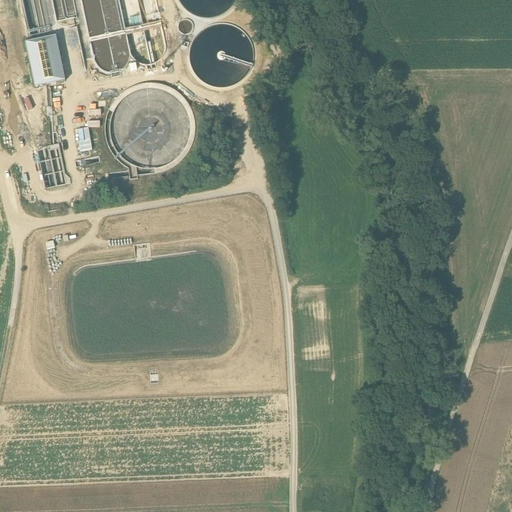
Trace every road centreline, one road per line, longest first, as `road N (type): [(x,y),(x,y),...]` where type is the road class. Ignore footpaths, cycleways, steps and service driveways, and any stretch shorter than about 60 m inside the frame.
road 1 (track): [(424,511),(453,396),(511,230)]
road 2 (track): [(17,227),(262,184)]
